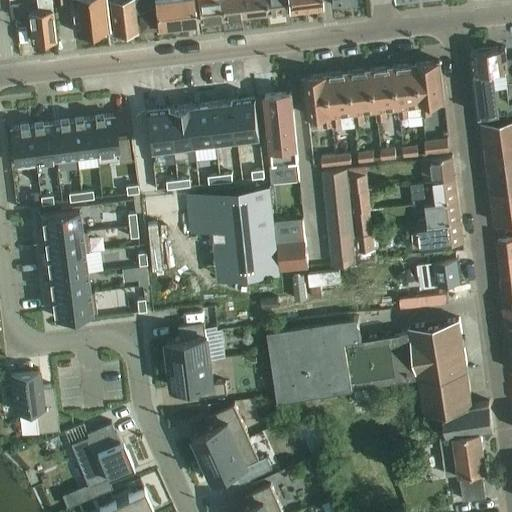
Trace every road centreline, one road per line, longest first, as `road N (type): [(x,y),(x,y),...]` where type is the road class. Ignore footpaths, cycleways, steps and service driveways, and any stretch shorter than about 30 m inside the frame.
road 1 (residential): [(506,449),(450,27)]
road 2 (residential): [(0,217),(22,340),(127,340),(142,414),(187,511)]
road 3 (tertiary): [(384,36),(9,80)]
